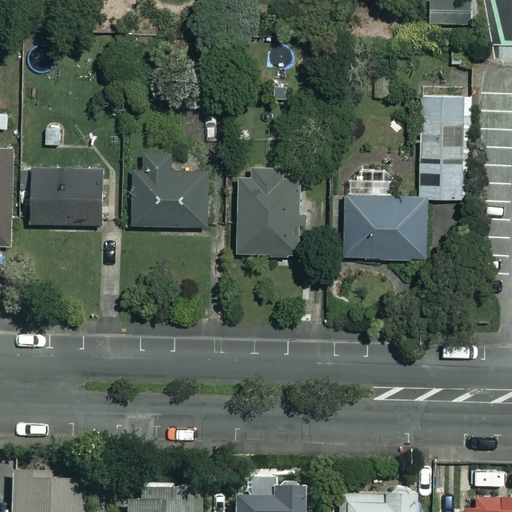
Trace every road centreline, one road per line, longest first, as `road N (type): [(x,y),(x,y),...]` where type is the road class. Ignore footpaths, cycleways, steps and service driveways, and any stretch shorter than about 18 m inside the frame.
road 1 (tertiary): [(511,420),(0,404)]
road 2 (tertiary): [(0,361),(511,373)]
